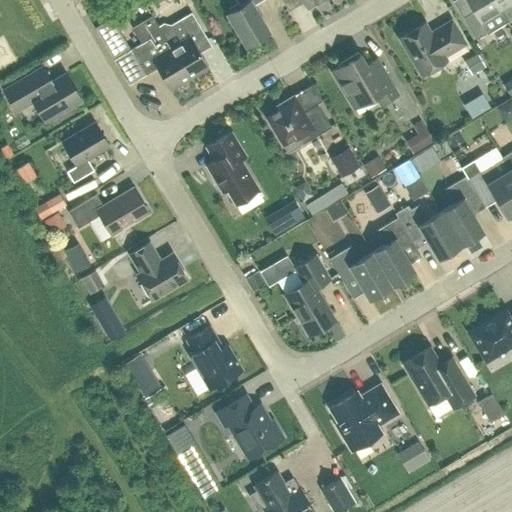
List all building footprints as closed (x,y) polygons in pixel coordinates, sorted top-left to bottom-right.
[(268,31),(252,5),(260,0),(235,0),(238,5),(226,12),(245,44),(268,31)] [(494,0),(466,0),(456,6),(476,39),(506,20),(494,0)] [(511,0),(494,0),(506,20),(511,16),(511,0)] [(191,12),(179,19),(171,24),(163,22),(157,25),(189,78),(208,67),(195,44),(206,37),(191,12)] [(142,41),(130,48),(145,73),(156,67),(170,90),(189,78),(157,25),(152,16),(133,27),(142,41)] [(111,18),(95,27),(103,40),(119,31),(111,18)] [(463,42),(450,21),(430,33),(423,22),(399,37),(421,73),(445,59),(443,55),(463,42)] [(145,73),(130,48),(113,58),(128,83),(145,73)] [(359,54),(332,71),(353,107),(374,94),(380,102),(396,93),(380,65),(369,71),(359,54)] [(64,73),(50,81),(42,66),(29,74),(3,89),(15,110),(32,100),(44,120),(80,99),(64,73)] [(508,93),(511,91),(511,77),(502,83),(508,93)] [(465,114),(484,107),(478,93),(459,100),(465,114)] [(287,152),(299,145),(331,126),(317,102),(299,113),(289,97),(276,105),(278,109),(266,117),(287,152)] [(93,169),(87,158),(108,146),(93,121),(61,140),(76,165),(66,170),(73,181),(93,169)] [(432,141),(425,129),(405,141),(412,153),(432,141)] [(239,146),(230,131),(205,147),(205,148),(208,146),(216,159),(206,165),(222,191),(226,188),(235,202),(258,189),(234,149),(239,146)] [(330,157),(341,176),(359,165),(348,146),(330,157)] [(492,192),(506,215),(511,211),(511,174),(501,156),(495,146),(460,167),(467,177),(480,200),(492,192)] [(511,174),(511,149),(501,156),(511,174)] [(374,155),(360,161),(365,174),(380,167),(374,155)] [(459,243),(482,230),(468,207),(480,200),(467,177),(466,177),(465,175),(443,188),(452,203),(440,210),(459,243)] [(358,193),(373,211),(386,200),(370,182),(358,193)] [(340,183),(327,190),(333,200),(346,193),(340,183)] [(91,196),(67,210),(77,227),(99,214),(111,234),(148,212),(132,186),(98,207),(91,196)] [(40,218),(65,203),(59,192),(34,207),(40,218)] [(291,223),(303,216),(294,200),(282,207),(291,223)] [(423,234),(437,257),(459,243),(440,210),(427,218),(418,203),(410,209),(407,204),(394,212),(397,216),(411,240),(412,241),(423,234)] [(52,229),(63,222),(57,212),(45,219),(52,229)] [(391,284),(413,270),(399,247),(411,240),(397,216),(375,229),(384,243),(371,251),(391,284)] [(159,259),(149,241),(128,253),(139,271),(135,273),(151,299),(187,278),(171,252),(159,259)] [(355,274),(369,297),(391,284),(371,251),(358,258),(350,244),(328,257),(343,281),(355,274)] [(302,281),(282,293),(307,334),(335,318),(315,286),(329,277),(315,253),(293,266),(302,281)] [(81,277),(90,293),(104,285),(95,269),(81,277)] [(505,310),(469,332),(485,358),(511,342),(511,310),(507,314),(505,310)] [(98,320),(109,338),(110,339),(124,331),(123,330),(112,312),(98,320)] [(221,347),(209,325),(186,338),(193,350),(189,353),(209,388),(241,369),(226,344),(221,347)] [(440,363),(429,346),(402,362),(427,403),(444,393),(452,407),(474,394),(451,356),(440,363)] [(138,353),(123,363),(139,388),(154,378),(138,353)] [(359,396),(355,390),(329,406),(337,420),(334,422),(351,449),(380,432),(375,424),(396,412),(379,383),(359,396)] [(477,401),(489,420),(503,412),(491,392),(477,401)] [(230,422),(236,431),(235,435),(240,444),(244,444),(252,439),(258,451),(283,437),(272,419),(269,421),(259,403),(252,407),(245,394),(216,411),(224,425),(230,422)] [(182,425),(165,435),(185,469),(202,459),(182,425)] [(413,438),(390,451),(401,470),(424,458),(413,438)] [(290,494),(275,470),(254,483),(268,507),(263,510),(264,511),(314,511),(300,488),(290,494)] [(319,488),(333,511),(335,511),(354,501),(339,476),(319,488)]
